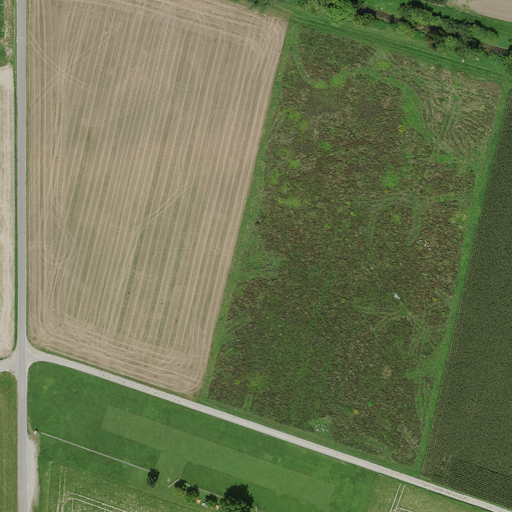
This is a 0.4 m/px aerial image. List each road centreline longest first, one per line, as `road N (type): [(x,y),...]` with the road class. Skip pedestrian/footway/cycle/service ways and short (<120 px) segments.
road 1 (track): [(495,511),(24,352),(0,369)]
road 2 (unclassified): [(27,511),(22,0)]
